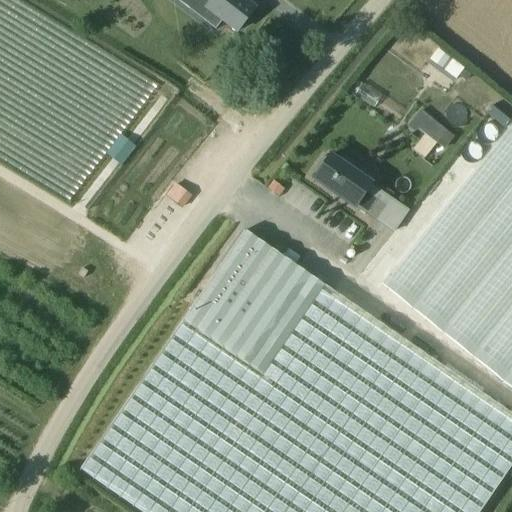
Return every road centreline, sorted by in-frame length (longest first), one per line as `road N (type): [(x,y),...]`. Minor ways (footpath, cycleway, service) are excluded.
road 1 (unclassified): [(13,511),(114,333),(252,142),(386,0)]
road 2 (track): [(161,268),(0,170)]
